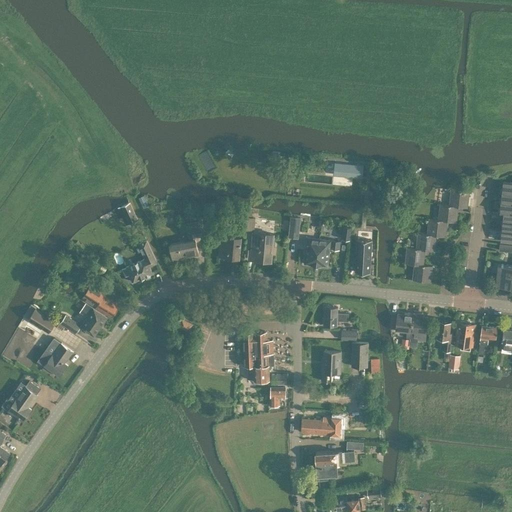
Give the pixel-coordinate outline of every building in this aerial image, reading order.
[(337,165),(336,176),(363,179),(364,168),(337,165)] [(502,192),(511,192),(511,184),(502,184),(502,192)] [(449,207),(458,208),(467,209),(469,193),(450,191),(449,207)] [(511,192),(502,192),(500,201),(511,202),(511,192)] [(149,208),(145,197),(139,200),(144,210),(149,208)] [(511,202),(500,201),(499,211),(511,212),(511,202)] [(119,209),(119,210),(127,227),(138,222),(130,204),(119,209)] [(438,221),(447,223),(456,224),(458,208),(449,207),(440,206),(438,221)] [(511,212),(499,211),(499,213),(503,214),(502,221),(511,222),(511,212)] [(241,218),(240,230),(247,231),(248,218),(241,218)] [(254,232),(255,219),(248,218),(247,231),(254,232)] [(291,218),(289,238),(299,240),(301,219),(291,218)] [(427,236),(436,237),(445,238),(447,223),(438,221),(429,220),(427,236)] [(198,256),(195,240),(194,241),(192,235),(204,233),(202,221),(186,224),(189,241),(170,245),(173,261),(198,256)] [(511,222),(502,221),(501,231),(511,232),(511,222)] [(343,241),(350,242),(351,229),(344,228),(343,241)] [(511,232),(501,231),(500,242),(511,243),(511,232)] [(271,263),(274,236),(253,234),(251,261),(271,263)] [(416,250),(425,252),(434,253),(436,237),(427,236),(418,235),(416,250)] [(221,238),(220,245),(219,258),(239,260),(241,239),(221,238)] [(308,239),(304,266),(317,267),(320,240),(308,239)] [(359,239),(355,279),(369,280),(374,240),(359,239)] [(320,240),(317,267),(328,268),(332,242),(320,240)] [(130,267),(124,270),(122,271),(125,278),(129,276),(133,284),(152,275),(149,268),(156,264),(145,242),(138,245),(145,260),(130,267)] [(78,243),(76,246),(86,253),(88,250),(78,243)] [(511,251),(511,246),(499,245),(499,252),(511,253),(511,252),(511,251)] [(115,249),(117,259),(127,258),(125,247),(115,249)] [(404,264),(414,266),(423,267),(425,252),(416,250),(406,249),(404,264)] [(91,266),(104,275),(107,270),(95,261),(91,266)] [(423,267),(414,266),(412,282),(430,284),(432,268),(423,267)] [(494,287),(510,288),(511,268),(497,266),(494,287)] [(113,320),(120,309),(104,299),(106,295),(92,286),(83,300),(113,320)] [(63,321),(61,324),(77,336),(79,332),(81,329),(94,339),(107,320),(93,310),(87,306),(81,313),(89,318),(82,327),(66,316),(63,321)] [(348,324),(348,315),(337,315),(338,309),(325,308),(324,327),(337,327),(337,323),(348,324)] [(48,334),(55,324),(35,311),(28,321),(48,334)] [(398,315),(396,332),(407,334),(406,339),(410,340),(413,314),(407,314),(407,316),(398,315)] [(410,341),(409,348),(418,348),(419,335),(426,336),(426,331),(427,319),(419,318),(419,315),(413,314),(410,340),(410,341)] [(189,332),(192,325),(182,321),(179,327),(189,332)] [(444,358),(449,359),(451,345),(451,343),(452,337),(452,335),(450,335),(451,323),(439,322),(437,340),(445,341),(444,353),(445,353),(444,358)] [(457,337),(452,337),(451,343),(451,345),(472,348),(473,340),(474,340),(475,327),(459,324),(457,337)] [(479,354),(479,358),(484,358),(484,355),(485,345),(488,345),(488,340),(496,340),(497,329),(484,327),(483,327),(481,339),(479,354)] [(511,331),(504,330),(501,349),(511,350),(511,331)] [(357,340),(358,331),(342,331),(342,339),(357,340)] [(273,341),(266,341),(266,335),(242,335),(243,368),(249,368),(249,372),(248,372),(248,381),(269,381),(269,367),(274,366),(273,348),(273,341)] [(368,368),(369,344),(353,343),(352,368),(368,368)] [(61,345),(45,368),(60,378),(68,367),(65,364),(73,353),(61,345)] [(322,364),(322,382),(331,382),(331,373),(340,373),(341,352),(325,351),(324,364),(322,364)] [(459,370),(460,358),(451,357),(449,369),(459,370)] [(272,376),(272,386),(287,386),(287,376),(272,376)] [(270,392),(269,392),(269,405),(279,405),(278,399),(284,398),(284,388),(284,387),(270,388),(270,392)] [(28,409),(37,397),(26,388),(8,412),(23,423),(31,411),(28,409)] [(364,429),(364,417),(346,417),(346,428),(364,429)] [(341,437),(342,419),(324,418),(324,422),(303,421),(303,435),(332,436),(332,437),(341,437)] [(0,466),(0,467),(9,454),(0,447),(0,445),(3,441),(0,439),(0,466)] [(347,442),(347,444),(347,450),(363,451),(364,443),(347,442)] [(344,453),(342,453),(317,455),(318,468),(315,469),(316,475),(318,474),(318,478),(320,478),(320,481),(329,481),(329,476),(341,475),(340,464),(345,464),(344,453)] [(368,491),(368,492),(369,499),(382,497),(381,489),(368,491)] [(364,497),(357,499),(330,502),(331,511),(332,511),(351,509),(351,511),(358,511),(361,511),(366,511),(364,497)]
